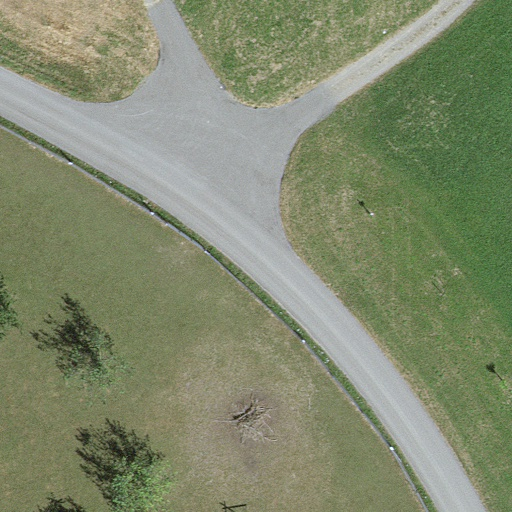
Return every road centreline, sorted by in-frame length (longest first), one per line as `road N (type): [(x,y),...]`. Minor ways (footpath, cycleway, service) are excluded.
road 1 (unclassified): [(0,65),(217,168),(426,449),(460,511)]
road 2 (track): [(217,168),(465,0)]
road 3 (track): [(217,168),(157,0)]
